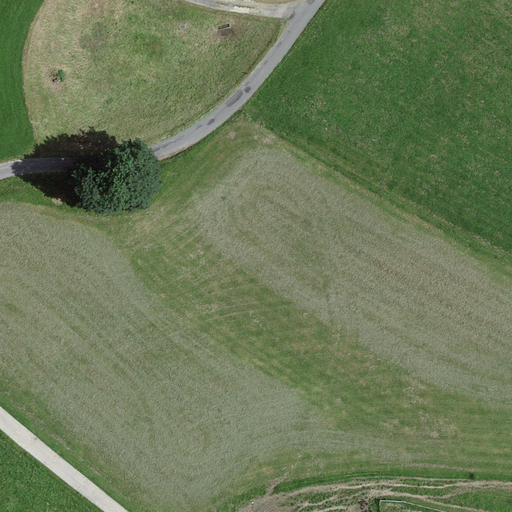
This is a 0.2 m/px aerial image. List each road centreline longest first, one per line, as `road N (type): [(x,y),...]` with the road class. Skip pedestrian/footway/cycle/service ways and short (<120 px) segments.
road 1 (unclassified): [(316,0),(217,120),(132,159),(0,173)]
road 2 (track): [(117,511),(0,415)]
